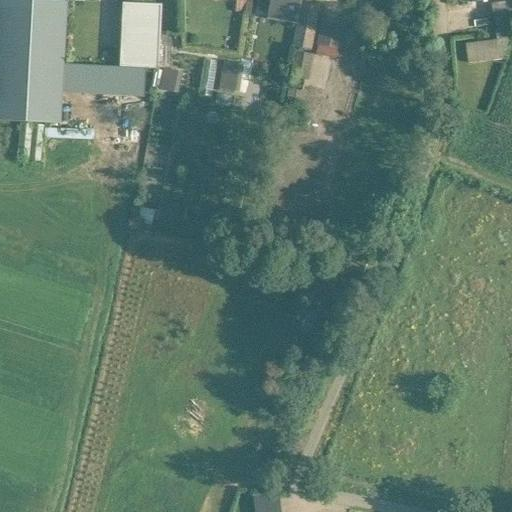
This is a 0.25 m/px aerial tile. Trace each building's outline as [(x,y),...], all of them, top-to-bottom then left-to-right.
[(0,0),(0,121),(63,124),(64,93),(145,98),(147,69),(120,67),(66,65),(69,3),(0,0)] [(298,24),(302,0),(272,0),(270,18),(298,24)] [(511,2),(493,5),(497,36),(498,40),(467,44),(469,63),(502,60),(511,34),(511,33),(511,27),(510,13),(511,12),(511,2)] [(123,3),(120,67),(147,69),(160,70),(160,68),(161,39),(163,5),(123,3)] [(319,6),(303,3),(294,48),(310,51),(319,6)] [(328,52),(352,59),(361,26),(337,19),(328,52)] [(253,91),(256,65),(236,62),(233,89),(253,91)] [(136,223),(152,226),(156,211),(140,207),(136,223)] [(295,511),(294,494),(269,495),(269,511),(295,511)]
